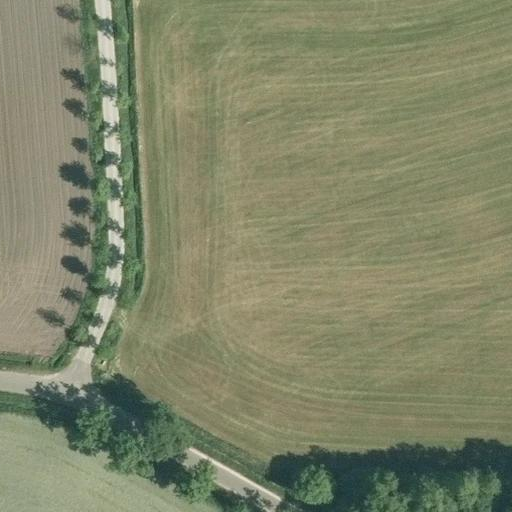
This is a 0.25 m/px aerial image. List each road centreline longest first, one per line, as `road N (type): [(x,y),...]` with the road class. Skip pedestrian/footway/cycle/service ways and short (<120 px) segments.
road 1 (track): [(69,396),(116,278),(103,0)]
road 2 (unclassified): [(0,381),(69,396),(286,511)]
